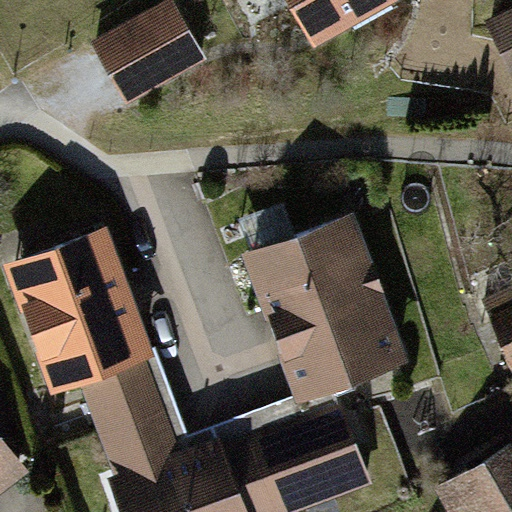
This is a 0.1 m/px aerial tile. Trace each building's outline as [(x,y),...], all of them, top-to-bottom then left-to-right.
[(298,0),(318,33),(376,0),(298,0)] [(175,2),(102,42),(132,95),(205,54),(175,2)] [(511,55),(511,15),(495,24),(511,56),(511,55)] [(351,216),(256,251),(308,390),(303,392),(308,406),(251,426),(275,491),(282,510),(310,499),(314,511),(331,511),(342,508),(336,490),(371,477),(335,381),(402,356),(351,216)] [(104,231),(18,262),(62,382),(147,351),(104,231)] [(511,312),(497,319),(511,353),(511,312)] [(189,456),(171,406),(109,429),(127,479),(120,482),(130,511),(247,511),(244,502),(275,491),(251,426),(220,438),(222,443),(189,456)] [(0,433),(0,480),(23,464),(0,433)] [(511,511),(511,444),(445,484),(460,511),(511,511)]
